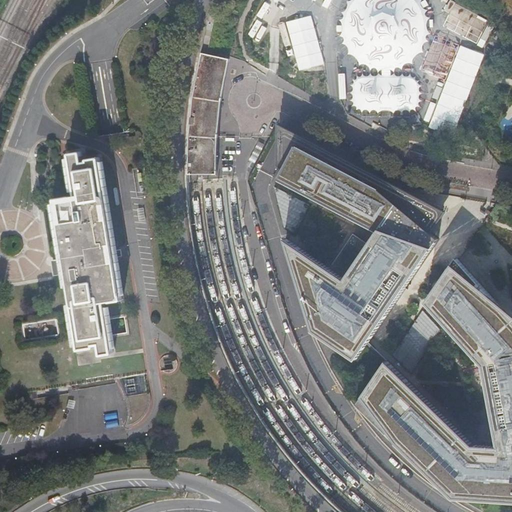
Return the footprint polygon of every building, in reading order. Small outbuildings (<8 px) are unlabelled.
[(349,0),(346,5),(342,16),(341,28),(344,40),(351,51),(360,59),(371,64),(383,66),(389,66),(401,63),(411,56),(419,47),(424,35),(426,23),(424,11),(418,0),(349,0)] [(325,65),(313,16),(280,23),(286,48),(294,46),(300,71),(325,65)] [(483,54),(459,45),(427,127),(432,129),(437,117),(455,124),(483,54)] [(229,59),(201,53),(191,103),(188,136),(188,175),(217,175),(217,160),(219,128),(219,116),(222,97),(229,59)] [(383,66),(381,77),(389,77),(389,66),(383,66)] [(362,108),(404,109),(408,109),(411,107),(414,104),(415,101),(415,88),(415,84),(413,80),(409,78),(405,77),(389,77),(381,77),(364,77),(360,77),(356,79),(353,83),(352,87),(352,96),(352,102),(354,105),(358,108),(362,108)] [(346,280),(286,239),(317,335),(359,364),(443,240),(435,232),(449,212),(297,133),(279,123),(279,167),(285,170),(280,181),(379,233),(346,280)] [(81,150),(68,152),(75,195),(52,198),(63,266),(76,350),(99,346),(100,357),(114,355),(106,303),(123,300),(100,156),(82,159),(81,150)] [(388,361),(359,404),(460,506),(511,509),(511,316),(459,258),(428,303),(485,366),(500,446),(475,445),(388,361)] [(422,311),(392,354),(411,370),(437,328),(422,311)]
